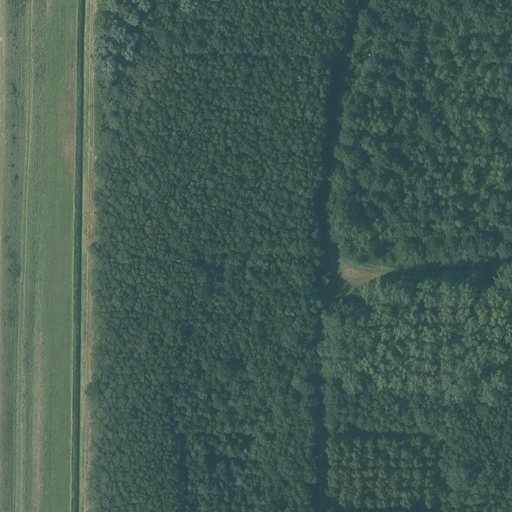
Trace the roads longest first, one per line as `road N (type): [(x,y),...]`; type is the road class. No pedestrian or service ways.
road 1 (track): [(363,0),(337,88),(318,511)]
road 2 (track): [(87,511),(92,0)]
road 3 (track): [(511,257),(327,283)]
